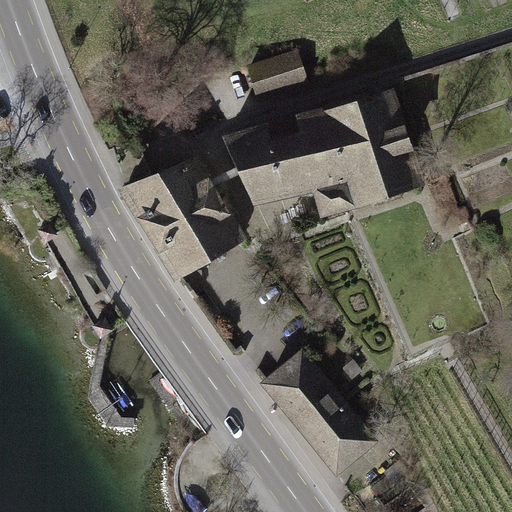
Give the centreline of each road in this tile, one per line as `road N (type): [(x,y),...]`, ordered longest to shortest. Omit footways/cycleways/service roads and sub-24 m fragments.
road 1 (primary): [(308,511),(237,425),(84,176),(9,0)]
road 2 (track): [(511,32),(84,176)]
